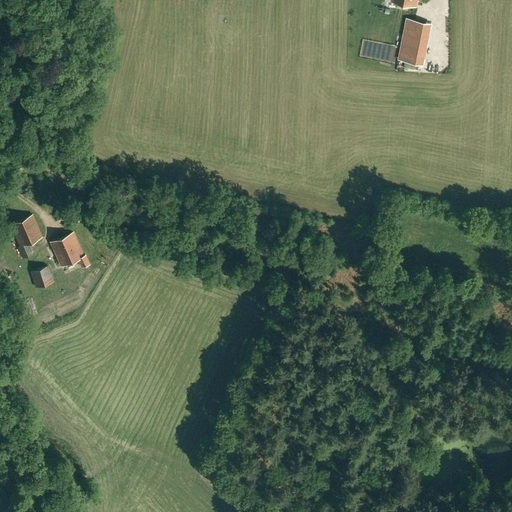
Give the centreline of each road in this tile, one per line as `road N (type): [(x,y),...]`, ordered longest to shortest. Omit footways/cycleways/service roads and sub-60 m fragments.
road 1 (track): [(511,370),(382,331),(287,261),(106,217),(41,214),(9,188)]
road 2 (track): [(9,188),(67,139),(95,0)]
